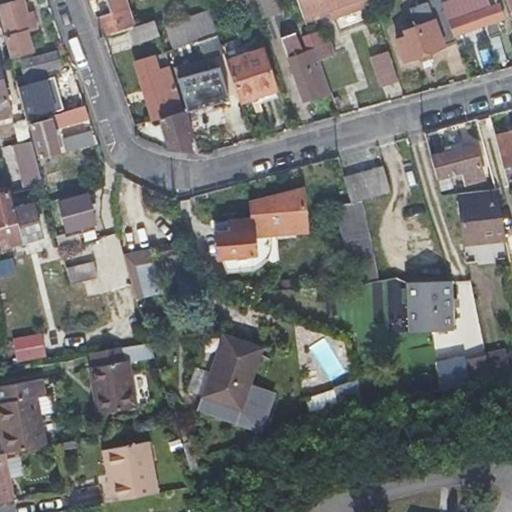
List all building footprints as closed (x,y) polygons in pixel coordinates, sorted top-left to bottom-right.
[(102,0),(106,8),(107,13),(103,15),(94,18),(100,36),(130,25),(122,0),(102,0)] [(252,0),(227,0),(231,14),(255,6),(252,0)] [(279,12),(275,0),(252,0),(255,6),(259,18),(279,12)] [(370,2),(369,0),(295,0),(303,23),(315,18),(310,3),(317,0),(320,0),(324,8),(325,8),(328,16),(370,2)] [(453,36),(443,8),(439,0),(427,0),(430,5),(409,11),(413,21),(402,25),(406,37),(396,41),(402,59),(455,41),(453,36)] [(464,0),(443,8),(453,36),(485,24),(490,36),(499,32),(495,21),(503,18),(498,5),(484,10),(480,0),(464,0)] [(37,45),(33,30),(29,17),(31,16),(26,1),(1,8),(14,51),(37,45)] [(173,46),(193,40),(215,34),(208,14),(167,27),(173,46)] [(31,16),(29,17),(33,30),(38,29),(34,15),(31,16)] [(215,34),(193,40),(198,53),(198,54),(219,47),(215,34)] [(319,35),(309,38),(313,48),(318,62),(336,56),(331,42),(322,44),(319,35)] [(165,63),(198,53),(193,40),(173,46),(161,49),(165,63)] [(313,48),(300,52),(288,56),(303,97),(328,89),(318,62),(313,48)] [(236,100),(254,94),(272,89),(259,51),(224,62),(236,100)] [(58,67),(56,60),(53,53),(21,63),(25,77),(58,67)] [(184,120),(181,110),(166,66),(156,69),(150,53),(131,59),(143,92),(147,91),(157,120),(168,149),(191,153),(185,136),(189,135),(184,120)] [(397,78),(388,53),(372,58),(381,84),(397,78)] [(0,115),(13,112),(0,65),(0,115)] [(185,108),(181,110),(184,120),(194,118),(191,109),(224,98),(212,65),(175,77),(185,108)] [(55,108),(51,94),(47,81),(43,82),(41,75),(16,83),(25,117),(55,108)] [(147,91),(143,92),(153,121),(157,120),(147,91)] [(48,118),(39,121),(30,123),(40,156),(58,151),(56,144),(51,129),(87,118),(83,105),(46,115),(48,118)] [(511,171),(510,163),(511,163),(511,128),(494,132),(503,167),(501,168),(505,186),(511,185),(511,171)] [(77,137),(76,139),(79,148),(95,144),(92,134),(77,137)] [(43,182),(37,160),(31,139),(20,142),(32,185),(43,182)] [(76,139),(56,144),(58,151),(59,154),(79,148),(76,139)] [(445,172),(452,170),(460,169),(463,181),(479,177),(471,146),(428,157),(437,195),(451,193),(445,172)] [(352,283),(365,277),(378,271),(358,192),(384,185),(379,168),(343,178),(348,202),(333,203),(352,283)] [(482,181),(483,188),(491,187),(490,180),(482,181)] [(0,243),(20,238),(12,209),(5,185),(0,186),(0,243)] [(463,241),(504,236),(495,202),(491,187),(483,188),(454,193),(463,241)] [(69,228),(83,224),(97,220),(90,193),(61,201),(69,228)] [(18,207),(12,209),(20,238),(25,236),(18,207)] [(292,213),(272,214),(253,216),(253,219),(231,221),(231,222),(232,229),(218,230),(220,256),(223,256),(252,255),(254,254),(254,247),(253,237),(281,235),(293,234),(292,213)] [(217,226),(218,230),(232,229),(231,222),(226,222),(227,226),(217,226)] [(48,232),(53,251),(58,249),(53,230),(48,232)] [(85,240),(84,237),(83,234),(76,235),(75,232),(59,237),(62,246),(85,240)] [(282,241),(281,235),(253,237),(254,247),(272,245),(272,241),(282,241)] [(125,253),(133,299),(159,295),(151,248),(125,253)] [(48,252),(54,274),(65,271),(58,249),(53,251),(48,252)] [(68,257),(72,268),(93,262),(89,251),(68,257)] [(511,267),(508,252),(500,255),(493,257),(504,297),(511,294),(511,267)] [(253,273),(252,255),(223,256),(228,274),(253,273)] [(100,276),(98,268),(96,261),(93,262),(72,268),(76,284),(87,280),(100,276)] [(87,280),(91,293),(112,286),(103,275),(100,276),(87,280)] [(411,329),(432,327),(452,325),(450,301),(449,294),(448,275),(407,278),(411,329)] [(220,334),(198,394),(194,406),(255,428),(267,394),(243,385),(256,348),(220,334)] [(91,364),(95,388),(99,411),(138,404),(129,356),(124,357),(121,342),(94,347),(96,363),(91,364)] [(329,342),(314,350),(330,379),(345,371),(329,342)] [(490,350),(498,377),(511,374),(511,358),(509,345),(490,350)] [(478,382),(498,377),(490,350),(471,355),(478,382)] [(0,421),(6,451),(46,444),(37,396),(46,394),(43,378),(0,385),(0,421)] [(314,421),(358,404),(349,382),(305,398),(314,421)] [(149,440),(129,443),(109,447),(114,479),(109,481),(113,499),(158,489),(149,440)] [(104,448),(109,481),(114,479),(109,447),(104,448)] [(0,452),(0,501),(15,499),(6,451),(0,452)]
